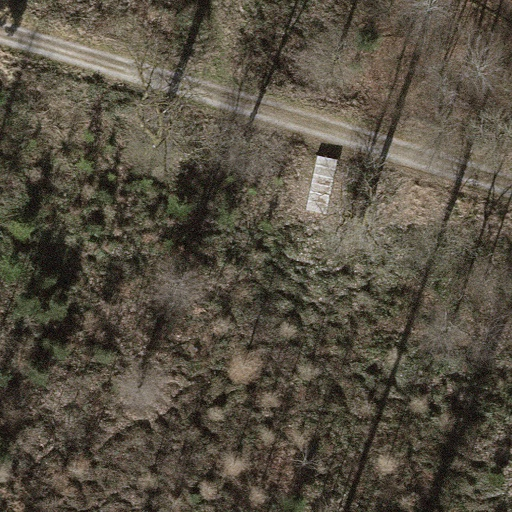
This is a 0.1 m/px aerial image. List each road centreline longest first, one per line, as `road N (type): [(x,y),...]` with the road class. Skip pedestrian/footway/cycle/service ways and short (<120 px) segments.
road 1 (track): [(0,29),(511,178)]
road 2 (motorway): [(511,405),(0,486)]
